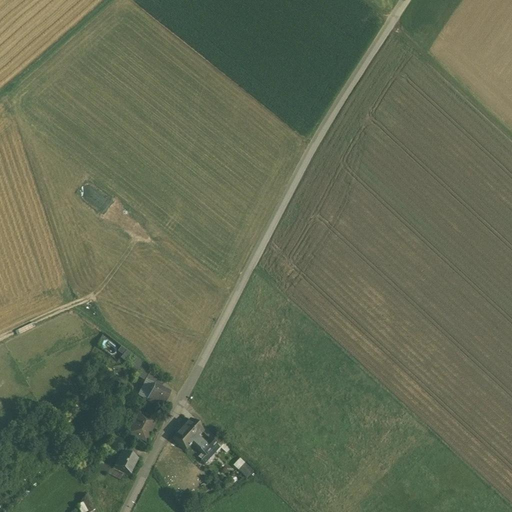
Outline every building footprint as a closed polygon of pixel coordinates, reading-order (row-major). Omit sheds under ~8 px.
[(145,380),(150,372),(124,351),(119,357),(138,371),(136,376),(144,380),(145,380)] [(164,382),(150,372),(145,380),(149,382),(154,385),(161,388),(164,382)] [(145,380),(144,380),(137,394),(147,399),(154,385),(149,382),(145,380)] [(161,388),(154,385),(147,399),(146,401),(162,409),(170,393),(161,388)] [(153,420),(138,412),(131,425),(135,427),(132,435),(146,442),(150,434),(147,432),(153,420)] [(202,431),(190,420),(178,433),(190,444),(196,438),(202,431)] [(74,433),(67,430),(62,441),(73,446),(76,439),(72,437),(74,433)] [(190,444),(178,433),(172,439),(184,451),(190,444)] [(203,445),(196,438),(190,444),(198,451),(203,445)] [(203,445),(198,451),(200,454),(204,457),(216,444),(210,438),(203,445)] [(222,443),(218,446),(219,447),(226,454),(230,450),(222,443)] [(204,457),(200,454),(197,457),(204,463),(219,447),(218,446),(216,444),(204,457)] [(120,455),(104,446),(100,453),(117,461),(120,455)] [(136,462),(120,455),(117,461),(113,470),(126,476),(128,477),(136,462)] [(255,473),(238,458),(233,464),(246,477),(255,473)] [(121,485),(126,476),(113,470),(99,462),(95,470),(121,485)] [(232,478),(223,483),(226,488),(235,484),(232,478)] [(92,511),(95,511),(86,495),(81,501),(86,511),(92,511)]
